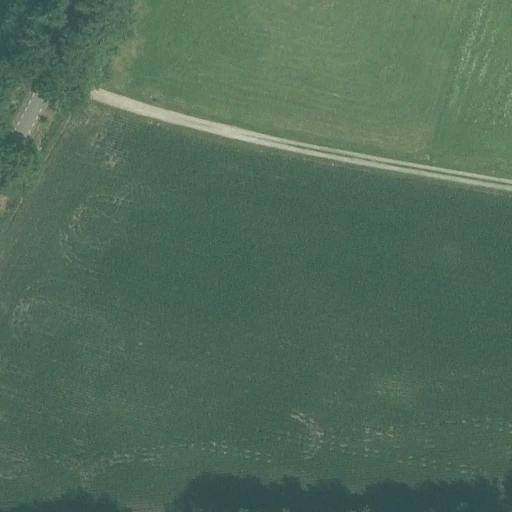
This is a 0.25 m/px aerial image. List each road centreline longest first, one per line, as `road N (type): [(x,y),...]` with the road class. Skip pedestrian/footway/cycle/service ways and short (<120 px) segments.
road 1 (track): [(49,74),(252,134),(511,181)]
road 2 (track): [(511,489),(268,511)]
road 3 (tertiary): [(0,173),(78,0)]
